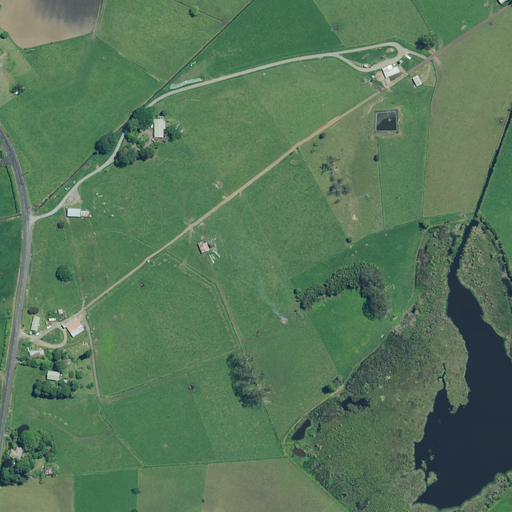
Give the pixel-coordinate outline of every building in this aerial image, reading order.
[(393,69),(392,65),(383,68),(386,77),(400,73),(398,67),(393,69)] [(422,84),(418,76),(413,78),(417,86),(422,84)] [(164,116),(158,116),(158,119),(155,119),(155,137),(164,137),(164,129),(165,129),(165,121),(164,121),(164,116)] [(89,211),(81,211),(81,209),(68,209),(68,216),(89,217),(89,211)] [(203,244),(202,242),(198,244),(202,253),(210,250),(207,243),(203,244)] [(37,331),(38,326),(40,327),(40,325),(38,324),(40,318),(34,316),(31,330),(37,331)] [(85,330),(77,317),(66,325),(65,323),(63,325),(65,328),(67,327),(73,337),(85,330)] [(60,373),(49,371),(48,379),(59,381),(60,373)] [(22,457),(24,450),(24,449),(17,447),(16,451),(12,450),(10,457),(21,460),(22,457)]
